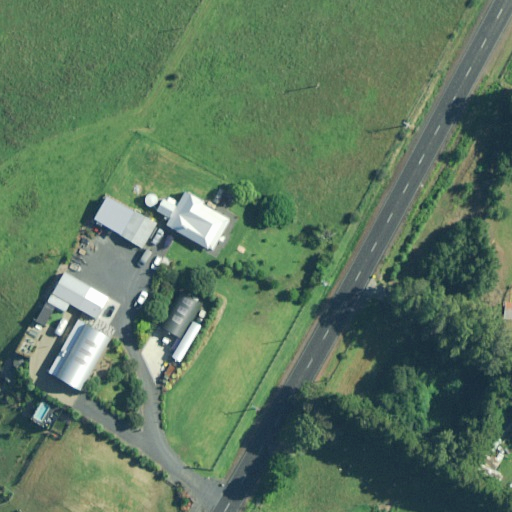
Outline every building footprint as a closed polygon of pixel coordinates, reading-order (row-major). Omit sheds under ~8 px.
[(170,221),(168,225),(215,251),(233,218),(207,204),(209,201),(189,190),(185,196),(174,190),(170,199),(164,196),(157,209),(166,214),(164,217),(170,221)] [(146,197),(145,198),(145,201),(145,202),(146,204),(147,205),(148,206),(149,206),(150,207),(151,207),(152,207),(153,207),(155,207),(156,207),(157,206),(158,205),(159,204),(159,203),(160,202),(160,201),(160,200),(160,198),(160,197),(159,196),(158,195),(157,194),(156,193),(155,193),(154,192),(153,192),(152,192),(150,193),(149,193),(148,194),(147,195),(146,196),(146,197)] [(137,208),(122,233),(145,247),(160,222),(137,208)] [(106,215),(102,222),(106,225),(102,232),(110,237),(115,230),(118,232),(123,225),(106,215)] [(79,246),(75,253),(91,264),(96,256),(79,246)] [(53,292),(95,315),(99,308),(107,313),(113,303),(107,300),(110,294),(65,270),(53,292)]
